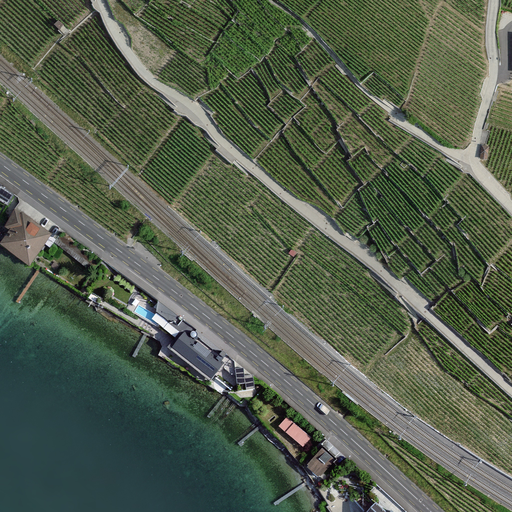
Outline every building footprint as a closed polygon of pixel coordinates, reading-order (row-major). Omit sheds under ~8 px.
[(58,18),(54,22),(59,26),(63,22),(58,18)] [(491,147),(484,146),(482,160),(489,160),(491,147)] [(22,215),(17,211),(8,223),(13,227),(3,242),(31,262),(51,233),(23,213),(22,215)] [(223,369),(183,339),(175,349),(215,379),(223,369)] [(246,368),(238,368),(238,385),(248,384),(248,390),(256,390),(256,375),(246,375),(246,368)] [(310,438),(288,420),(282,428),(304,446),(310,438)] [(335,459),(325,451),(309,469),(319,478),(335,459)] [(386,511),(375,501),(366,511),(386,511)]
